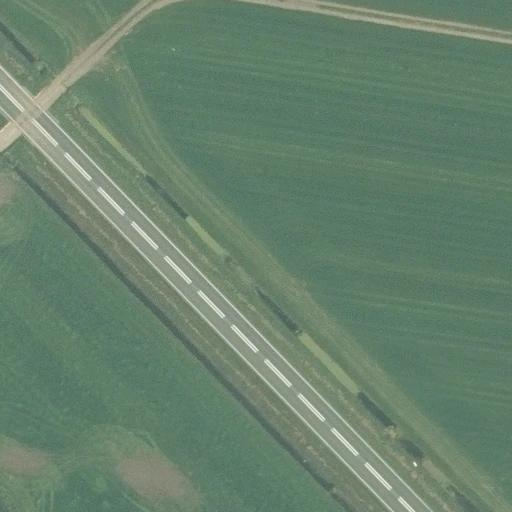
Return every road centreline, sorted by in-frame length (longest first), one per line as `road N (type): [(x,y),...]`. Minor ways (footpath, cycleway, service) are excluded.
road 1 (trunk): [(411,511),(0,86)]
road 2 (track): [(279,0),(511,36)]
road 3 (track): [(0,145),(160,0)]
